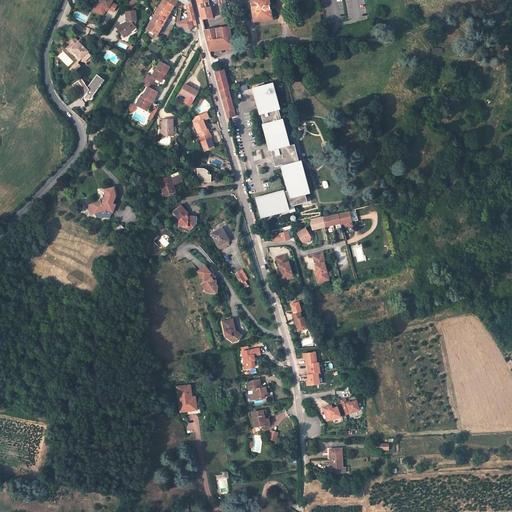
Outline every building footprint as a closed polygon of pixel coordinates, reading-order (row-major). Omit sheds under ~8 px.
[(98,4),(95,9),(101,11),(99,14),(103,16),(107,9),(114,12),(117,6),(112,3),(113,1),(111,0),(102,0),(100,4),(98,4)] [(164,0),(163,0),(147,28),(158,35),(159,32),(174,6),(164,0)] [(183,0),(182,2),(186,5),(189,17),(190,20),(192,20),(194,26),(197,25),(196,22),(192,7),(190,0),(183,0)] [(197,0),(198,4),(202,19),(212,17),(208,0),(197,0)] [(272,18),(268,0),(250,0),(254,21),(272,18)] [(129,34),(137,27),(136,26),(136,22),(136,21),(136,12),(126,12),(127,22),(122,26),(121,25),(118,28),(123,34),(126,32),(129,34)] [(278,16),(280,24),(291,22),(290,14),(278,16)] [(184,19),(179,21),(179,24),(190,30),(194,26),(192,20),(190,20),(189,17),(184,19)] [(174,27),(169,26),(165,34),(168,36),(174,27)] [(210,51),(233,47),(229,26),(204,30),(210,51)] [(80,59),(88,52),(81,45),(78,42),(75,39),(70,44),(71,45),(69,47),(71,49),(73,52),(74,53),(74,52),(77,55),(77,56),(78,57),(80,59)] [(166,73),(170,66),(161,61),(157,68),(156,68),(152,76),(156,78),(160,80),(164,72),(166,73)] [(77,63),(67,72),(71,76),(77,69),(76,68),(79,65),(77,63)] [(226,112),(234,109),(228,88),(229,88),(223,70),(215,72),(226,112)] [(156,78),(152,76),(148,73),(144,79),(154,83),(156,78)] [(105,80),(98,74),(96,77),(103,83),(105,80)] [(103,83),(96,77),(88,87),(82,78),(73,85),(80,94),(80,93),(81,95),(80,96),(85,104),(86,102),(88,101),(91,100),(103,83)] [(154,83),(144,79),(142,83),(148,87),(151,88),(154,83)] [(258,87),(253,88),(255,94),(257,94),(258,98),(256,98),(260,116),(261,116),(263,126),(270,152),(278,149),(279,150),(275,151),(279,167),(283,166),(283,167),(282,168),(288,192),(284,193),(284,192),(256,199),(261,219),(289,211),(288,209),(308,203),(306,196),(310,195),(301,163),(299,163),(294,146),(289,147),(290,147),(283,121),(282,121),(279,111),(280,111),(273,83),(265,85),(264,82),(258,84),(258,87)] [(199,91),(185,84),(180,93),(194,100),(199,91)] [(153,102),(158,92),(151,88),(148,87),(143,97),(141,96),(136,105),(146,110),(151,101),(153,102)] [(131,104),(128,109),(133,112),(136,107),(131,104)] [(227,118),(234,116),(235,116),(234,109),(226,112),(227,118)] [(193,120),(198,132),(199,132),(201,136),(210,132),(208,128),(207,128),(203,119),(209,117),(207,111),(196,116),(193,120)] [(174,135),(173,119),(163,119),(163,135),(174,135)] [(199,137),(205,150),(214,147),(210,138),(212,137),(210,132),(201,136),(199,137)] [(199,182),(211,182),(211,174),(210,174),(210,173),(209,173),(209,172),(208,171),(207,170),(205,169),(204,168),(203,168),(197,168),(197,176),(199,176),(199,182)] [(169,176),(159,180),(165,196),(175,193),(172,185),(182,181),(178,172),(168,176),(169,176)] [(114,187),(105,189),(106,194),(105,197),(102,204),(101,201),(91,204),(94,213),(97,212),(103,211),(106,212),(106,210),(113,212),(114,212),(116,204),(113,203),(116,195),(114,187)] [(186,211),(181,205),(173,211),(180,220),(179,221),(179,226),(188,226),(191,229),(197,224),(197,219),(188,219),(186,216),(186,211)] [(352,225),(350,220),(348,211),(323,217),(325,226),(339,223),(340,224),(344,223),(345,227),(352,225)] [(323,217),(310,220),(312,230),(325,226),(323,217)] [(118,222),(112,229),(118,235),(125,228),(118,222)] [(305,228),(297,234),(302,242),(306,243),(310,241),(311,237),(309,235),(310,232),(307,231),(305,228)] [(216,231),(212,233),(219,246),(228,241),(229,241),(223,229),(217,232),(216,231)] [(287,240),(285,232),(265,237),(265,243),(273,243),(282,241),(287,240)] [(219,246),(220,249),(230,244),(228,241),(219,246)] [(180,246),(172,253),(174,255),(181,248),(180,246)] [(282,271),(283,276),(287,275),(293,273),(289,260),(288,261),(286,253),(277,256),(279,264),(280,263),(281,268),(282,271)] [(316,273),(318,282),(324,280),(324,278),(329,276),(325,261),(326,261),(323,253),(314,256),(316,264),(315,264),(317,270),(318,273),(316,273)] [(211,273),(205,266),(198,271),(204,280),(204,281),(201,283),(205,288),(207,287),(208,288),(208,290),(209,292),(215,293),(217,292),(217,286),(216,284),(216,280),(213,280),(209,275),(211,273)] [(248,279),(243,269),(240,271),(245,281),(248,279)] [(245,281),(240,271),(236,274),(241,283),(240,284),(243,289),(248,285),(245,281)] [(295,322),(297,329),(300,328),(305,326),(302,315),(300,316),(298,309),(290,312),(292,318),(293,318),(295,322)] [(236,330),(234,319),(224,321),(226,336),(233,341),(238,341),(242,335),(236,330)] [(260,348),(243,351),(246,369),(255,367),(255,362),(253,363),(253,360),(254,360),(255,360),(254,355),(261,354),(260,348)] [(316,361),(314,350),(302,352),(303,356),(305,356),(305,362),(307,362),(316,361)] [(316,361),(307,362),(308,368),(306,369),(307,373),(317,372),(319,372),(318,361),(316,361)] [(317,372),(307,373),(308,380),(306,380),(307,384),(319,383),(317,372)] [(260,379),(248,381),(249,390),(253,390),(254,392),(249,393),(250,398),(252,400),(264,398),(263,393),(267,392),(266,387),(262,388),(260,388),(259,384),(261,384),(260,379)] [(190,385),(178,387),(181,412),(187,411),(187,409),(196,408),(196,401),(195,396),(192,397),(190,385)] [(345,399),(340,401),(345,414),(359,409),(356,400),(347,403),(345,399)] [(200,412),(198,400),(196,401),(196,408),(187,409),(187,411),(188,413),(200,412)] [(329,410),(328,407),(323,408),(327,420),(340,415),(337,407),(332,409),(329,410)] [(263,410),(252,412),(255,427),(269,424),(268,418),(265,419),(264,415),(263,410)] [(278,429),(270,430),(270,438),(278,438),(278,429)] [(329,449),(330,459),(341,459),(341,448),(329,449)] [(341,459),(330,459),(330,469),(342,469),(341,459)] [(226,478),(230,477),(228,471),(222,472),(223,475),(217,476),(220,495),(229,493),(226,478)]
